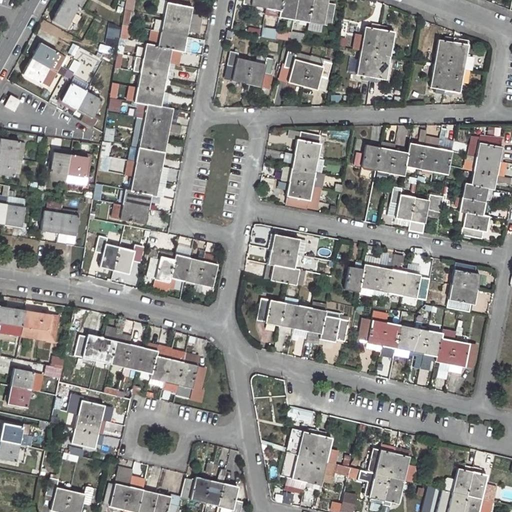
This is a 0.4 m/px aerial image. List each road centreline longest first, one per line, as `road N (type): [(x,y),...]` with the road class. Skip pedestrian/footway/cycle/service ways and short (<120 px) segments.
road 1 (residential): [(508,260),(244,210)]
road 2 (residential): [(289,363),(302,394),(511,445)]
road 3 (residential): [(0,274),(217,325)]
road 4 (residential): [(486,113),(265,117)]
road 5 (residential): [(477,406),(289,363)]
road 6 (residential): [(237,236),(180,225),(202,117)]
road 7 (residential): [(190,425),(135,411),(130,433),(137,452),(169,460),(186,443)]
road 8 (residential): [(508,260),(477,406)]
